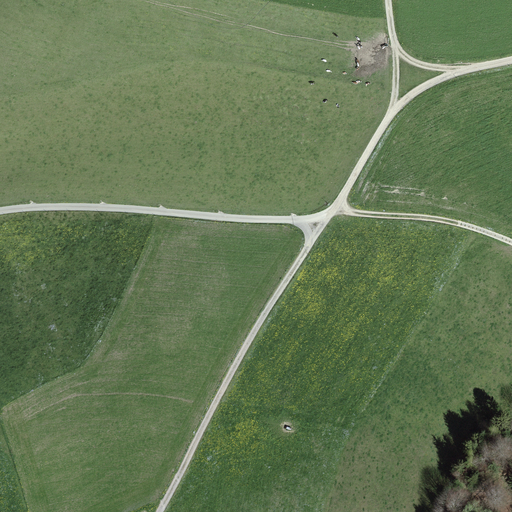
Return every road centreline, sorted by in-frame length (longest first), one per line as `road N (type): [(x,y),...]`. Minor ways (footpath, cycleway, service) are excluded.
road 1 (track): [(159,511),(232,368),(331,210)]
road 2 (unclassified): [(293,219),(102,207),(0,210)]
road 3 (track): [(331,210),(463,224),(511,242)]
